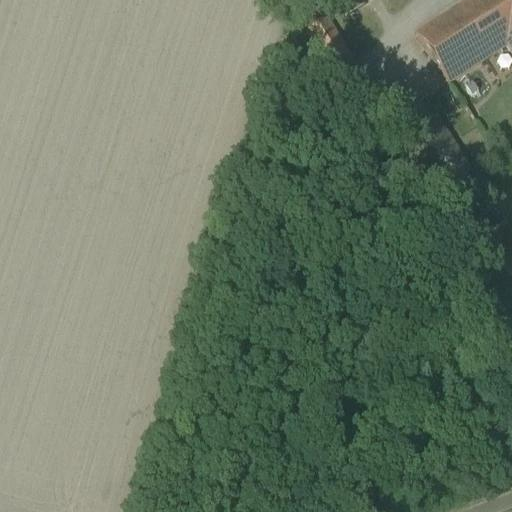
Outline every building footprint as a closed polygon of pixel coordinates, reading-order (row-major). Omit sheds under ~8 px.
[(335,0),(347,18),(374,0),(335,0)] [(511,0),(476,0),(417,38),(449,86),(507,48),(511,56),(511,0)] [(353,62),(327,21),(307,34),(332,74),(353,62)] [(437,120),(409,138),(449,200),(477,182),(437,120)] [(511,235),(501,219),(461,246),(472,262),(511,236),(511,235)]
